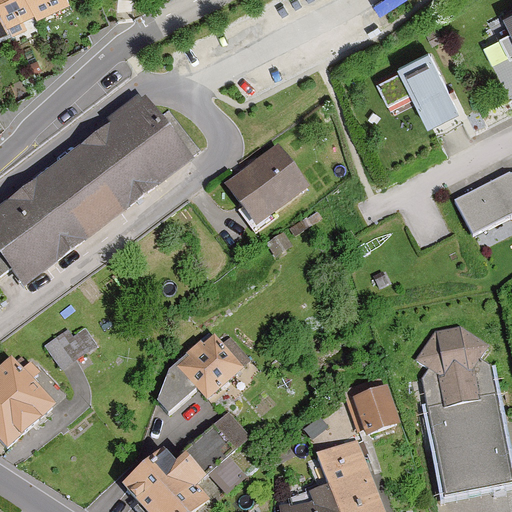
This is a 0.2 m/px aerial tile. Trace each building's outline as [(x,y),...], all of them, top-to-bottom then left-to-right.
[(0,0),(0,9),(10,31),(39,17),(31,0),(0,0)] [(31,0),(39,17),(41,20),(75,4),(73,0),(31,0)] [(12,35),(0,40),(0,93),(7,108),(37,94),(32,82),(60,69),(53,54),(91,36),(75,4),(41,20),(39,17),(10,31),(12,35)] [(0,40),(12,35),(10,31),(0,9),(0,40)] [(511,10),(502,16),(511,35),(511,10)] [(430,49),(398,65),(429,128),(461,112),(430,49)] [(111,125),(0,208),(0,280),(10,272),(24,290),(194,162),(208,152),(174,108),(161,118),(142,94),(107,120),(111,125)] [(222,184),(257,232),(309,196),(274,147),(222,184)] [(511,177),(456,205),(474,242),(511,223),(511,177)] [(46,347),(64,372),(87,356),(69,331),(46,347)] [(422,381),(426,411),(445,503),(511,491),(495,397),(489,368),(479,361),(488,348),(459,331),(434,336),(415,362),(427,374),(422,381)] [(170,373),(156,408),(170,417),(195,395),(204,406),(252,367),(230,340),(219,349),(212,341),(170,373)] [(24,354),(0,375),(0,442),(6,449),(56,406),(35,382),(43,375),(24,354)] [(350,403),(361,435),(368,433),(369,436),(396,427),(384,392),(350,403)] [(161,457),(120,491),(137,511),(202,511),(187,494),(250,442),(231,419),(170,469),(161,457)] [(317,421),(309,426),(314,432),(321,427),(317,421)] [(315,457),(329,491),(337,511),(378,511),(359,445),(315,457)] [(337,511),(329,491),(278,511),(337,511)]
